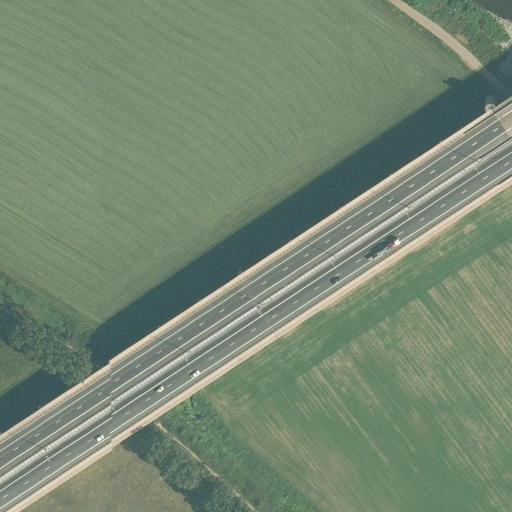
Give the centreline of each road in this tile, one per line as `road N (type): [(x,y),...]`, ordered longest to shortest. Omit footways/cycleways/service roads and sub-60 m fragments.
road 1 (motorway): [(0,487),(511,146)]
road 2 (motorway): [(511,107),(0,445)]
road 3 (unclassified): [(511,98),(394,0)]
